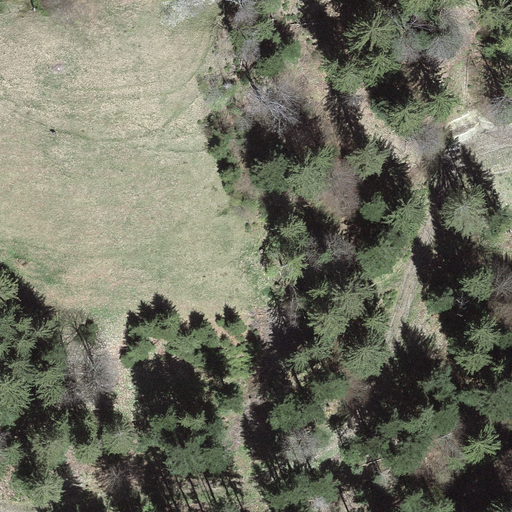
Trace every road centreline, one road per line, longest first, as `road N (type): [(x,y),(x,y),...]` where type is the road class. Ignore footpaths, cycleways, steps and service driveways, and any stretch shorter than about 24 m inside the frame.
road 1 (track): [(511,141),(490,142),(447,181),(366,419),(319,454),(243,486),(120,492),(46,510),(0,503)]
road 2 (track): [(210,0),(197,71),(161,120),(105,139),(0,109)]
